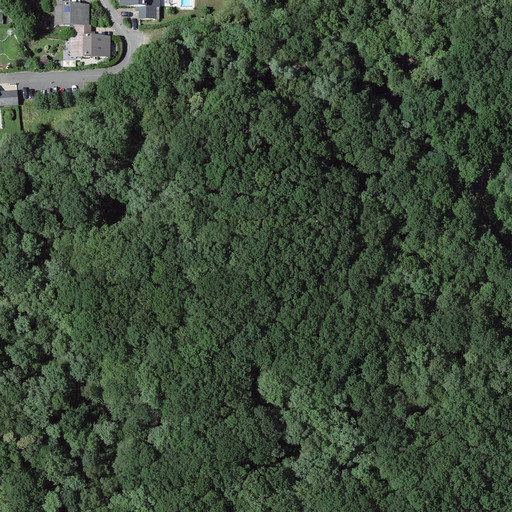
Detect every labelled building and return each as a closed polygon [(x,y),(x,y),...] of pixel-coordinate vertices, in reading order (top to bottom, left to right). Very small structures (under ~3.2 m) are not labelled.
[(54,0),(55,6),(56,6),(56,15),(58,15),(58,26),(76,26),(88,26),(88,7),(71,7),(68,7),(68,0),(54,0)] [(121,0),(122,7),(136,8),(139,8),(142,8),(142,19),(155,20),(155,8),(153,8),(153,0),(121,0)] [(76,26),(76,38),(77,38),(77,46),(79,46),(79,58),(109,58),(110,39),(92,38),(90,38),(90,26),(88,26),(76,26)] [(76,38),(71,38),(71,57),(79,58),(79,46),(77,46),(77,38),(76,38)] [(0,107),(11,106),(10,93),(0,93),(0,107)]
